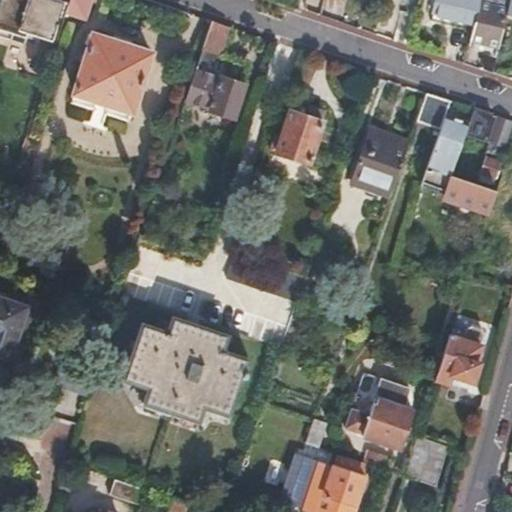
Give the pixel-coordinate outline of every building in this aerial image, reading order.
[(0,0),(0,26),(44,42),(58,0),(0,0)] [(84,0),(65,0),(61,13),(79,19),(84,0)] [(474,1),(474,0),(432,0),(430,13),(469,23),(474,1)] [(466,35),(464,41),(495,49),(504,12),(474,1),(469,23),(466,35)] [(427,25),(466,35),(469,23),(430,13),(427,25)] [(225,27),(208,21),(199,50),(183,99),(209,108),(208,109),(232,117),(243,85),(239,84),(245,65),(216,55),(225,27)] [(88,33),(68,90),(128,110),(147,53),(88,33)] [(422,91),(411,121),(436,129),(442,113),(447,99),(422,91)] [(488,114),(468,107),(464,120),(459,134),(479,141),(488,114)] [(265,135),(261,149),(305,164),(321,114),(301,108),(298,115),(282,110),(274,138),(265,135)] [(442,113),(436,129),(427,154),(450,162),(459,134),(464,120),(442,113)] [(346,180),(386,194),(405,141),(363,128),(346,180)] [(482,156),(478,170),(490,175),(494,161),(482,156)] [(438,200),(484,215),(492,188),(470,181),(446,173),(438,200)] [(219,277),(291,300),(300,276),(227,252),(219,277)] [(434,262),(430,271),(459,282),(463,273),(434,262)] [(31,303),(0,293),(0,362),(12,366),(17,348),(23,331),(16,328),(17,325),(18,322),(25,324),(31,303)] [(138,324),(120,383),(145,391),(140,405),(194,423),(199,408),(225,417),(245,358),(218,350),(223,334),(169,317),(164,333),(138,324)] [(16,328),(23,331),(25,324),(18,322),(17,325),(16,328)] [(457,341),(444,337),(428,385),(443,390),(446,380),(464,386),(481,333),(461,327),(457,341)] [(88,396),(97,370),(66,360),(64,359),(60,371),(55,386),(76,393),(88,396)] [(396,450),(408,415),(392,410),(396,401),(402,403),(407,390),(378,380),(365,416),(347,410),(340,429),(358,436),(358,437),(396,450)] [(306,428),(300,445),(310,448),(315,431),(306,428)] [(410,439),(398,478),(430,489),(443,449),(410,439)] [(350,511),(365,467),(333,456),(313,511),(350,511)] [(147,511),(153,497),(118,486),(113,503),(142,511),(147,511)] [(178,511),(181,506),(165,501),(161,511),(178,511)]
